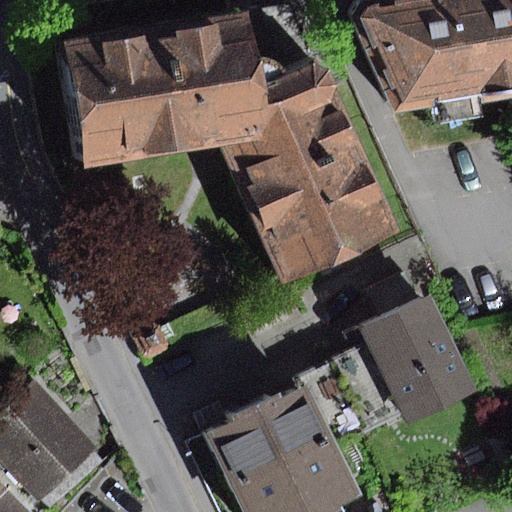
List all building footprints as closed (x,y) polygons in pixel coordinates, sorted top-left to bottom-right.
[(349,18),(390,116),(435,106),(433,100),(511,86),(511,0),(377,0),(358,3),(349,18)] [(212,148),(273,289),(392,248),(321,102),(327,86),(320,71),(303,66),(273,5),(58,46),(78,168),(212,148)] [(371,292),(384,320),(419,304),(406,276),(371,292)] [(405,417),(411,432),(480,401),(431,298),(419,304),(384,320),(363,329),(371,345),(405,417)] [(159,320),(131,334),(142,357),(150,360),(173,349),(159,320)] [(405,417),(371,345),(331,364),(365,435),(405,417)] [(365,435),(331,364),(301,378),(305,388),(335,449),(365,435)] [(39,381),(0,418),(0,455),(47,504),(104,450),(39,381)] [(208,435),(244,511),(347,511),(345,508),(360,501),(335,449),(305,388),(208,435)] [(220,402),(194,414),(202,432),(228,420),(220,402)] [(0,511),(29,511),(0,481),(0,511)]
